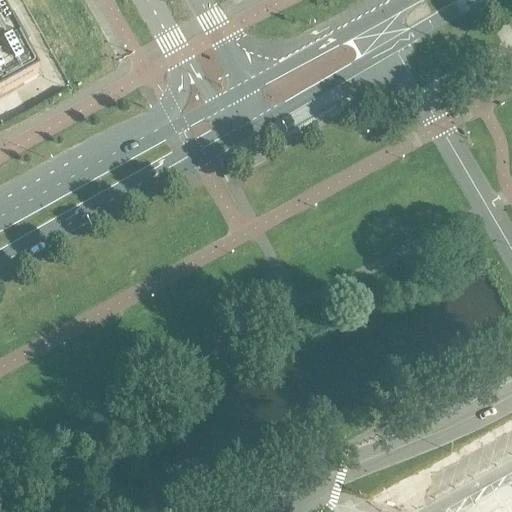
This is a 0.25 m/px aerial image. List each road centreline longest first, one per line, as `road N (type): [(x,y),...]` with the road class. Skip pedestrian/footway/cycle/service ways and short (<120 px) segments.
road 1 (secondary): [(0,263),(252,127)]
road 2 (secondary): [(252,127),(472,0)]
road 3 (unclassified): [(313,481),(430,437),(511,395)]
road 4 (secondary): [(407,0),(245,89)]
road 5 (unclassified): [(179,57),(169,108),(102,155)]
road 6 (secondary): [(213,106),(134,150),(102,155)]
